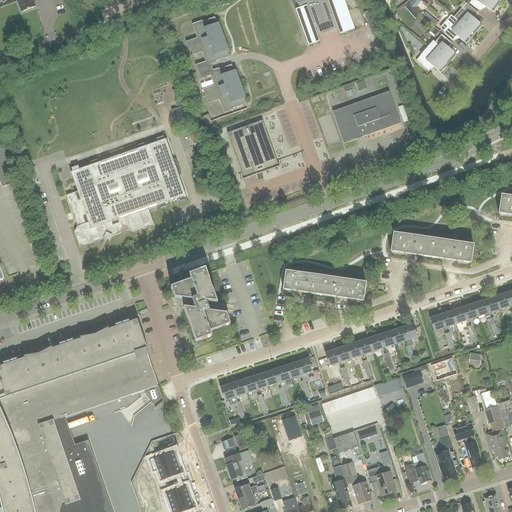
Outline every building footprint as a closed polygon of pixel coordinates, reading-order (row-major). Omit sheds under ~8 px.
[(17,0),(22,12),(36,7),(33,0),(17,0)] [(295,0),(297,4),(299,3),(301,7),(296,9),(296,10),(297,9),(310,45),(308,45),(309,46),(320,42),(317,35),(337,28),(340,35),(355,29),(354,29),(353,29),(349,17),(345,6),(342,0),(295,0)] [(500,3),(495,0),(471,0),(469,3),(480,11),(484,6),(493,12),(500,3)] [(482,26),(473,19),(478,13),(466,4),(454,18),(451,15),(451,16),(474,35),(482,26)] [(370,24),(376,22),(372,10),(364,13),(368,24),(370,24)] [(422,16),(435,26),(438,23),(425,12),(422,16)] [(474,35),(451,16),(450,16),(451,16),(441,28),(444,32),(444,33),(454,41),(458,37),(466,44),(474,35)] [(219,23),(217,23),(215,18),(202,22),(202,21),(192,24),(198,41),(193,42),(192,40),(186,42),(188,49),(224,36),(223,36),(218,24),(219,23)] [(448,48),(452,44),(442,35),(430,49),(434,52),(448,65),(456,56),(448,48)] [(224,37),(224,36),(188,49),(191,56),(197,54),(196,51),(201,50),(206,62),(196,65),(198,72),(212,67),(211,64),(217,62),(216,61),(229,57),(227,51),(229,50),(228,50),(227,50),(223,37),(224,37)] [(434,52),(430,49),(428,51),(426,49),(417,61),(428,71),(432,66),(441,74),(448,65),(434,52)] [(236,71),(236,70),(234,71),(232,65),(219,69),(219,68),(213,70),(212,67),(198,72),(201,79),(211,76),(215,88),(210,90),(209,87),(203,90),(205,97),(241,84),(241,83),(239,84),(235,71),(236,71)] [(244,98),(246,98),(245,97),(244,97),(240,85),(241,84),(205,97),(208,104),(214,101),(213,99),(218,97),(224,113),(234,110),(233,109),(246,104),(244,98)] [(345,93),(353,90),(351,84),(343,87),(345,93)] [(333,112),(344,144),(401,124),(389,91),(333,112)] [(188,104),(174,109),(179,124),(193,119),(188,104)] [(207,127),(213,124),(208,114),(203,117),(207,127)] [(279,166),(262,121),(227,133),(244,179),(243,179),(243,180),(256,175),(257,178),(262,176),(261,173),(280,167),(280,166),(279,166)] [(196,129),(189,130),(192,140),(199,138),(196,129)] [(12,171),(0,137),(0,182),(2,187),(12,184),(8,173),(12,171)] [(148,210),(186,196),(166,139),(71,172),(78,191),(66,196),(77,228),(75,232),(80,247),(104,238),(109,240),(111,236),(129,229),(134,232),(153,225),(148,210)] [(511,215),(511,197),(501,195),(499,214),(511,215)] [(431,258),(433,239),(393,233),(391,252),(431,258)] [(471,263),(473,245),(433,239),(431,258),(471,263)] [(217,303),(205,269),(189,275),(191,280),(171,287),(175,298),(192,300),(195,309),(184,308),(196,342),(212,336),(210,331),(231,324),(227,313),(226,313),(209,311),(206,302),(217,303)] [(323,296),(326,277),(286,271),(283,290),(323,296)] [(363,301),(366,283),(326,277),(323,296),(363,301)] [(511,306),(506,293),(496,297),(500,310),(511,306)] [(500,310),(496,297),(485,300),(489,314),(500,310)] [(489,314),(485,300),(474,304),(478,317),(485,315),(486,321),(489,320),(491,319),(489,314)] [(478,317),(474,304),(463,308),(467,321),(473,319),(478,317)] [(467,321),(463,308),(452,311),(456,325),(467,321)] [(456,325),(452,311),(441,315),(445,328),(456,325)] [(445,328),(441,315),(430,319),(434,332),(445,328)] [(0,487),(8,511),(112,511),(88,441),(62,450),(53,422),(144,391),(152,402),(151,403),(155,409),(164,402),(159,387),(159,386),(158,384),(148,356),(149,356),(148,355),(136,321),(0,367),(0,487)] [(413,324),(402,328),(406,341),(408,346),(408,347),(411,346),(413,345),(411,339),(417,337),(413,324)] [(406,341),(402,328),(391,332),(395,345),(406,341)] [(395,345),(391,332),(380,335),(384,348),(395,345)] [(384,348),(380,335),(369,339),(373,352),(384,348)] [(373,352),(369,339),(358,342),(362,356),(373,352)] [(358,342),(347,346),(351,359),(362,356),(358,342)] [(351,359),(347,346),(336,350),(340,363),(351,359)] [(340,363),(336,350),(325,353),(329,367),(340,363)] [(472,353),(472,363),(484,363),(484,353),(472,353)] [(310,381),(308,374),(313,372),(308,359),(297,363),(301,376),(303,381),(301,382),(304,390),(308,388),(306,382),(310,381)] [(450,361),(431,368),(435,379),(454,373),(450,361)] [(301,376),(297,363),(286,366),(290,379),(301,376)] [(288,387),(285,381),(290,379),(286,366),(275,370),(280,383),(281,388),(279,389),(282,397),(287,396),(284,389),(288,387)] [(280,383),(275,370),(264,373),(269,387),(280,383)] [(424,383),(420,371),(402,377),(406,389),(424,383)] [(263,388),(269,387),(264,373),(253,377),(258,390),(263,388)] [(258,390),(253,377),(242,381),(247,394),(258,390)] [(402,378),(378,385),(381,396),(406,388),(402,378)] [(247,394),(242,381),(231,384),(236,397),(247,394)] [(238,403),(236,397),(231,384),(220,388),(224,401),(230,399),(232,406),(236,404),(238,412),(243,410),(240,402),(238,403)] [(373,387),(367,389),(371,401),(377,399),(373,387)] [(367,389),(362,391),(366,403),(371,401),(367,389)] [(362,391),(356,393),(360,404),(366,403),(362,391)] [(502,420),(498,406),(496,407),(492,392),(480,395),(484,410),(488,424),(502,420)] [(356,393),(350,395),(354,406),(360,404),(356,393)] [(350,395),(345,397),(349,408),(354,406),(350,395)] [(470,398),(474,413),(481,411),(476,396),(470,398)] [(345,397),(339,399),(343,410),(349,408),(345,397)] [(339,399),(333,401),(337,412),(343,410),(339,399)] [(333,401),(328,403),(331,414),(337,412),(333,401)] [(511,424),(511,420),(509,409),(511,408),(509,401),(498,404),(505,427),(511,424)] [(328,403),(322,405),(326,416),(331,414),(328,403)] [(393,409),(394,407),(391,404),(384,412),(392,420),(398,414),(393,409)] [(324,422),(319,406),(307,410),(312,426),(324,422)] [(281,421),(289,442),(302,437),(295,416),(281,421)] [(239,417),(230,420),(232,425),(241,423),(239,417)] [(474,436),(470,424),(453,430),(457,442),(464,439),(466,445),(465,445),(472,468),(474,468),(475,468),(481,467),(481,465),(483,465),(474,436)] [(375,425),(358,430),(361,440),(378,434),(375,425)] [(507,445),(502,429),(485,435),(491,451),(493,450),(495,457),(498,456),(499,460),(508,457),(505,446),(507,445)] [(353,432),(333,439),(335,444),(338,454),(359,447),(353,432)] [(240,451),(251,447),(246,433),(235,437),(240,451)] [(453,452),(449,437),(440,440),(444,451),(435,454),(443,478),(456,474),(449,453),(453,452)] [(236,447),(233,439),(221,443),(224,451),(236,447)] [(174,451),(150,460),(154,471),(157,470),(178,462),(174,451)] [(245,471),(246,466),(253,463),(248,451),(239,455),(239,454),(225,459),(227,466),(226,466),(229,474),(228,474),(230,479),(231,479),(231,480),(236,479),(237,481),(236,481),(237,482),(248,478),(247,478),(245,471)] [(389,451),(382,453),(387,465),(394,463),(389,451)] [(431,481),(427,466),(427,465),(423,454),(417,456),(420,468),(416,469),(415,466),(406,467),(406,468),(406,470),(406,472),(407,473),(407,475),(408,477),(409,479),(410,481),(411,482),(418,480),(420,485),(431,481)] [(335,466),(341,464),(338,455),(332,457),(335,466)] [(280,458),(272,461),(275,469),(283,466),(280,458)] [(178,462),(157,470),(161,480),(182,473),(178,462)] [(352,463),(341,466),(345,478),(347,486),(352,484),(359,504),(371,500),(366,483),(359,485),(357,478),(352,463)] [(337,480),(330,483),(333,492),(335,492),(341,510),(352,506),(346,487),(348,487),(345,478),(341,466),(334,469),(337,480)] [(382,497),(396,492),(389,472),(383,474),(381,467),(367,471),(371,484),(377,482),(382,497)] [(265,480),(263,474),(252,478),(254,484),(265,480)] [(304,488),(302,483),(295,485),(296,491),(304,488)] [(256,486),(250,489),(248,485),(235,490),(238,500),(252,496),(259,493),(256,486)] [(186,486),(165,494),(169,504),(190,497),(186,486)] [(274,502),(281,500),(278,488),(271,491),(274,502)] [(485,507),(486,511),(500,511),(495,495),(484,499),(487,507),(485,507)] [(256,506),(252,496),(238,500),(242,511),(256,506)] [(190,497),(169,504),(171,511),(181,511),(194,508),(190,497)] [(312,511),(310,504),(307,497),(302,499),(304,505),(298,507),(299,511),(312,511)] [(299,511),(298,507),(295,498),(283,502),(285,511),(299,511)] [(274,505),(272,499),(260,503),(262,509),(274,505)] [(463,511),(474,511),(473,509),(472,509),(470,503),(462,506),(464,511),(463,511)]
